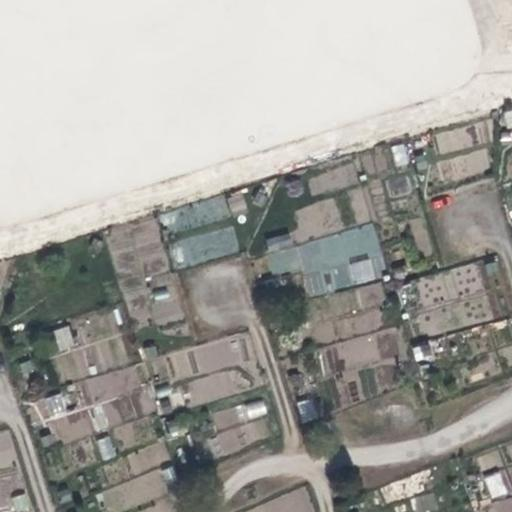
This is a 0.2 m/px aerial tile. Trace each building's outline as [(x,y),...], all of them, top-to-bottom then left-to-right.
[(511,110),(503,112),(507,129),(511,127),(511,110)] [(289,233),(264,239),(272,275),(301,268),(307,295),(386,278),(374,225),(292,243),(289,233)] [(58,351),(74,347),(67,326),(51,331),(58,351)] [(98,428),(151,413),(137,366),(37,396),(51,443),(93,430),(87,410),(68,415),(66,409),(90,402),(98,428)] [(313,399),(297,402),(300,421),(316,418),(313,399)] [(0,467),(17,464),(11,432),(0,434),(0,467)] [(103,461),(117,456),(109,436),(95,441),(103,461)] [(143,497),(164,488),(156,471),(112,489),(120,507),(143,497)] [(501,471),(484,477),(491,499),(509,493),(501,471)]
